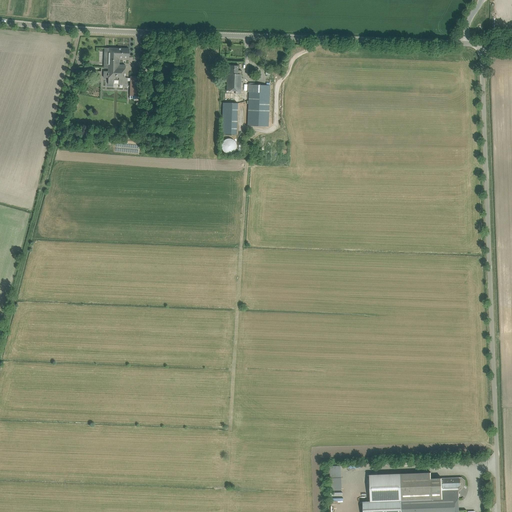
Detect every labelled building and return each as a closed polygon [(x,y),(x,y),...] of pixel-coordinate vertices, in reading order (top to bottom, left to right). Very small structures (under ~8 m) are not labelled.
[(111,69),(110,69),(110,71),(104,71),(103,78),(108,78),(108,84),(113,84),(114,80),(119,80),(118,84),(127,85),(127,81),(127,78),(125,78),(125,72),(123,72),(123,69),(125,69),(125,65),(117,65),(118,58),(129,58),(129,49),(116,48),(115,62),(112,62),(111,69)] [(104,68),(110,69),(111,69),(112,62),(115,62),(116,48),(109,48),(104,48),(104,62),(106,62),(106,64),(104,64),(104,68)] [(227,64),(227,69),(226,91),(235,92),(235,94),(240,94),(241,76),(242,71),(238,70),(238,66),(234,66),(234,64),(227,64)] [(130,81),(130,96),(130,99),(130,96),(140,96),(140,99),(141,99),(141,96),(141,77),(130,76),(130,79),(127,78),(127,81),(130,81)] [(269,86),(249,85),(248,126),(268,126),(269,86)] [(223,102),(221,134),(236,134),(238,103),(223,102)] [(226,138),(222,150),(233,154),(237,142),(226,138)] [(330,491),(342,491),(341,465),(329,465),(330,491)] [(458,511),(458,498),(458,490),(459,490),(460,489),(460,488),(462,488),(465,485),(465,480),(462,477),(431,479),(431,472),(400,474),(369,475),(370,499),(370,502),(363,502),(363,511),(458,511)]
